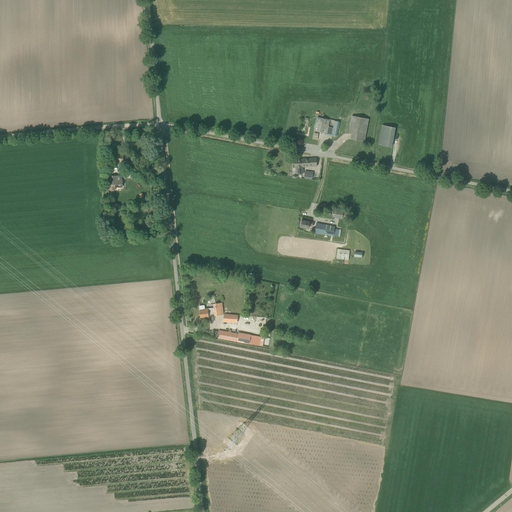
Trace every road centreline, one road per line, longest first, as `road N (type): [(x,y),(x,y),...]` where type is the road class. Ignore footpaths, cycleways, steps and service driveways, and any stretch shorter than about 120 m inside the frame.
road 1 (unclassified): [(202,511),(159,124)]
road 2 (unclassified): [(511,189),(159,124)]
road 3 (track): [(0,135),(159,124)]
road 4 (unclassified): [(159,124),(149,0)]
